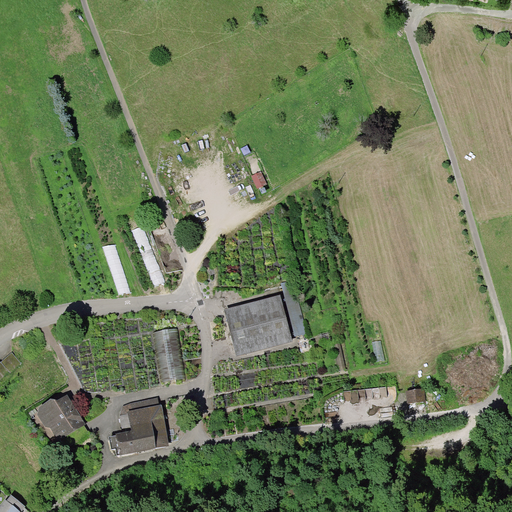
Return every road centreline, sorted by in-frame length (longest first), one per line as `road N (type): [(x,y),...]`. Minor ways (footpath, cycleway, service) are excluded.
road 1 (residential): [(47,511),(119,463),(186,446),(204,383),(201,316),(189,303),(102,305),(49,315),(0,339)]
road 2 (track): [(489,406),(186,446)]
road 3 (track): [(489,406),(460,434),(392,456),(319,444),(276,453),(227,511)]
road 4 (track): [(83,0),(164,203)]
road 5 (unknown): [(119,463),(101,429),(102,408),(204,383)]
